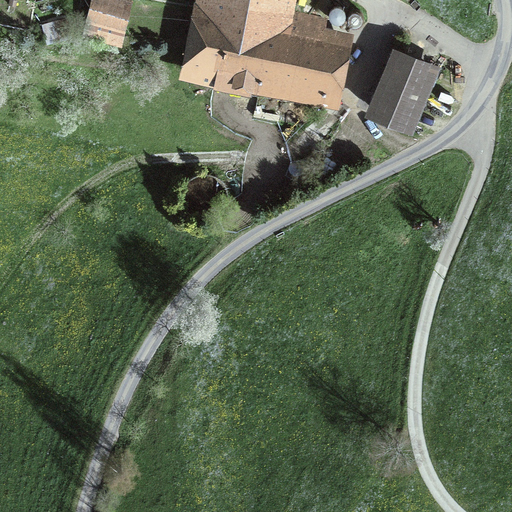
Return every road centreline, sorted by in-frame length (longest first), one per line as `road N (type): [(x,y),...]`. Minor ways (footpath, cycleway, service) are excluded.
road 1 (track): [(80,511),(126,384),(171,311),(252,234),(480,123),(507,19),(503,0)]
road 2 (track): [(443,511),(408,392),(480,162),(480,123)]
road 3 (track): [(376,0),(497,60)]
